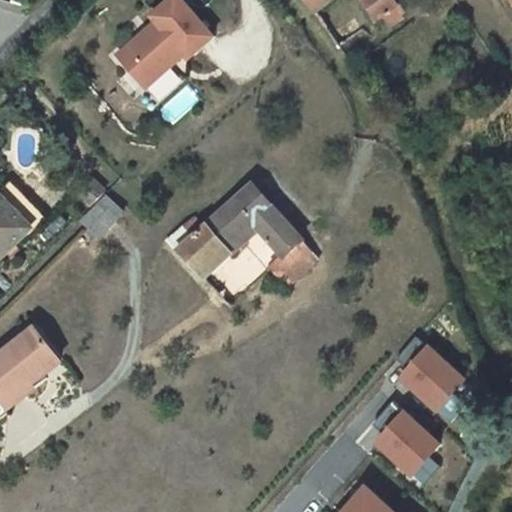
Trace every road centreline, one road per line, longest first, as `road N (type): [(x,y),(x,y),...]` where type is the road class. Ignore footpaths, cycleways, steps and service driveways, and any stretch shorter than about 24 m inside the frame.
road 1 (track): [(278,0),(408,166),(511,426)]
road 2 (unknown): [(0,455),(64,406),(67,359),(104,334)]
